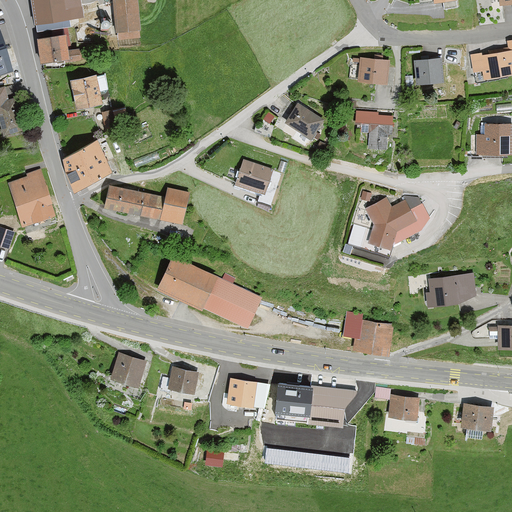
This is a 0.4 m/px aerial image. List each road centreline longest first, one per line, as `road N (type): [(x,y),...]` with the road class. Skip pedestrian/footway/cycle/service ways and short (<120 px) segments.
road 1 (secondary): [(98,314),(234,349),(488,380)]
road 2 (residential): [(231,125),(275,148),(434,195),(436,224),(404,247)]
road 3 (residential): [(68,205),(7,0)]
road 4 (residential): [(68,205),(111,179),(162,170),(231,125)]
road 5 (residential): [(231,125),(371,24)]
road 6 (residential): [(371,24),(400,38),(511,30)]
